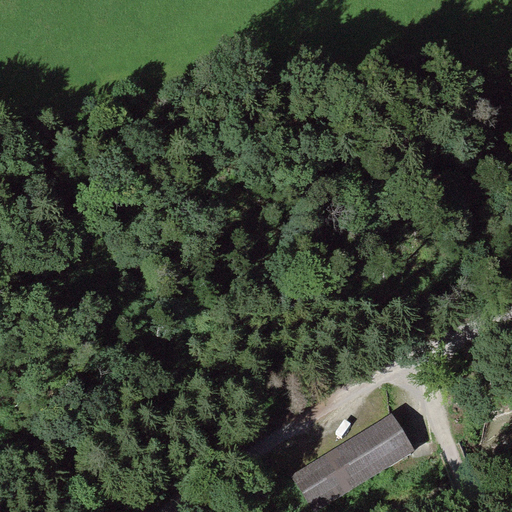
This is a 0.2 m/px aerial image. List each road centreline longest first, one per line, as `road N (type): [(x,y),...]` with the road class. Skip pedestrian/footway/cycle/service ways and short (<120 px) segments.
road 1 (track): [(511,311),(373,380),(165,511)]
road 2 (track): [(475,511),(449,446),(435,353)]
